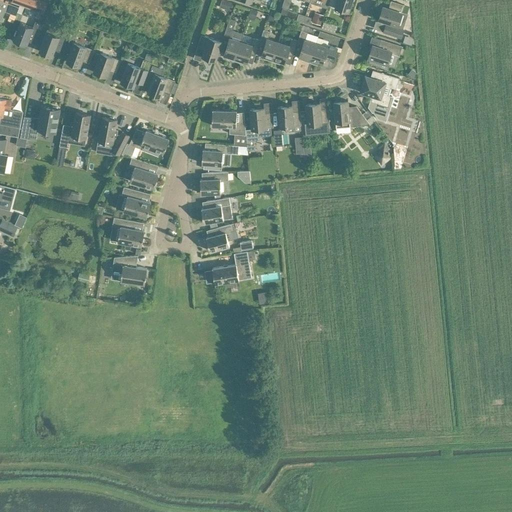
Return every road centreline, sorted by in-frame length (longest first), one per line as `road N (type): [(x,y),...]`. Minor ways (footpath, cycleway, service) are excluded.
road 1 (residential): [(183,95),(338,77),(367,0)]
road 2 (residential): [(174,121),(0,55)]
road 3 (residential): [(178,176),(183,245),(159,239),(165,211)]
